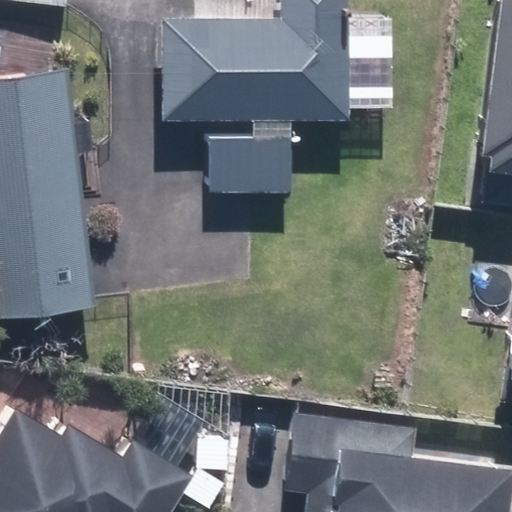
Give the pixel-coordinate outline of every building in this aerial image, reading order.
[(0,0),(0,5),(50,12),(51,0),(0,0)] [(270,193),(272,123),(327,124),(328,105),(370,105),(372,22),(329,21),(329,0),(260,0),(260,22),(239,22),(238,0),(194,0),(195,22),(143,22),(141,120),(237,122),(236,143),(192,143),(191,192),(270,193)] [(511,0),(503,0),(484,146),(495,147),(493,161),(511,163),(511,0)] [(0,309),(65,305),(44,78),(0,81),(0,309)] [(271,495),(294,496),(292,511),(511,511),(511,456),(400,448),(401,429),(277,419),(271,495)] [(133,511),(155,478),(97,442),(85,460),(39,430),(30,443),(0,424),(0,511),(133,511)]
